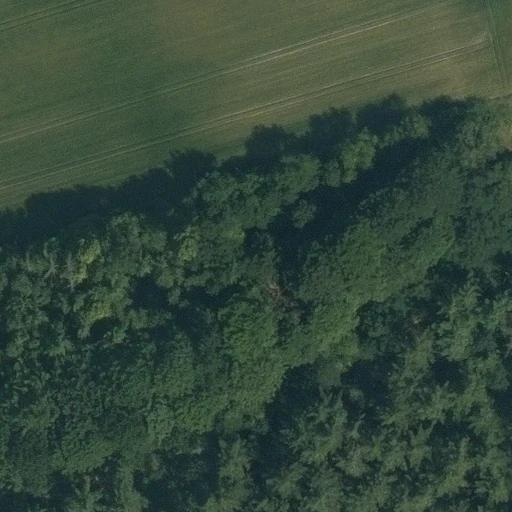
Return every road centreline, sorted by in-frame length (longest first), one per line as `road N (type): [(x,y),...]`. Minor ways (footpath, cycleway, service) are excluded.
road 1 (track): [(0,413),(228,344),(320,284)]
road 2 (track): [(343,263),(498,138)]
